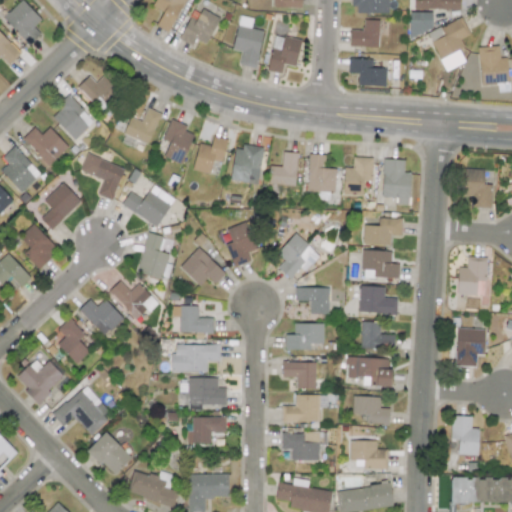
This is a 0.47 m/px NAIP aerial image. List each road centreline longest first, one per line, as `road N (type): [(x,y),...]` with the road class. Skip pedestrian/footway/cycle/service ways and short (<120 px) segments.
road 1 (residential): [(418,511),(441,113)]
road 2 (tertiary): [(318,114),(202,89),(150,63),(101,22)]
road 3 (residential): [(256,511),(257,308)]
road 4 (tertiary): [(318,114),(349,127),(511,140)]
road 5 (tertiary): [(511,117),(318,114)]
road 6 (residential): [(114,511),(0,394)]
road 7 (residential): [(0,349),(104,243)]
road 8 (tertiary): [(0,120),(101,22)]
